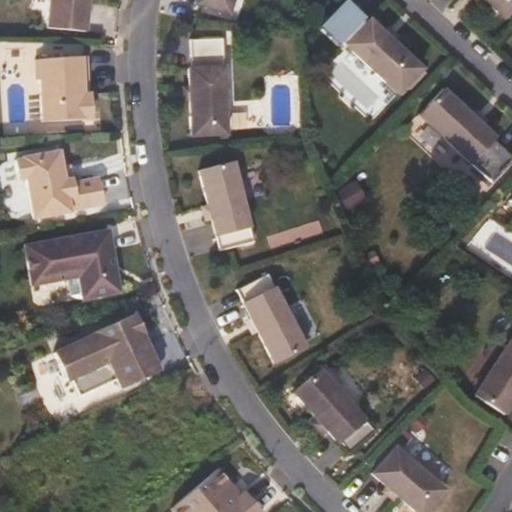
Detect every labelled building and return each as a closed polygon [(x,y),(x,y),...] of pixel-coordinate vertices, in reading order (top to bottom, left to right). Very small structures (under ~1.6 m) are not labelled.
[(46,0),(44,30),(82,34),(84,0),(46,0)] [(226,0),(189,0),(187,7),(221,17),(226,0)] [(511,2),(511,0),(475,0),(497,19),(511,2)] [(414,70),(396,52),(362,20),(360,22),(339,3),(317,27),(380,86),(390,96),(414,70)] [(220,137),(216,41),(182,42),(184,71),(181,71),(185,138),(220,137)] [(83,79),(82,59),(32,63),(32,82),(36,82),(39,124),(87,121),(86,96),(80,96),(78,79),(83,79)] [(411,115),(465,166),(485,184),(507,160),(486,141),(488,138),(483,134),(435,90),(411,115)] [(99,207),(95,185),(94,180),(69,185),(68,181),(61,183),(58,170),(55,153),(18,159),(18,161),(12,162),(15,181),(22,180),(30,221),(66,214),(66,212),(83,209),(99,207)] [(247,244),(226,164),(193,173),(213,253),(247,244)] [(68,181),(66,169),(58,170),(61,183),(68,181)] [(511,190),(503,201),(511,209),(511,190)] [(105,232),(62,240),(21,248),(29,287),(31,286),(75,279),(79,301),(116,294),(105,232)] [(299,350),(261,276),(230,292),(268,365),(299,350)] [(136,335),(128,314),(88,333),(89,336),(47,355),(59,383),(63,381),(71,400),(108,382),(112,392),(149,374),(138,345),(136,346),(132,336),(136,335)] [(511,328),(509,333),(470,394),(499,414),(511,393),(511,328)] [(370,432),(315,370),(288,393),(343,455),(370,432)] [(367,474),(386,490),(411,511),(420,511),(439,490),(402,458),(390,448),(367,474)] [(225,488),(210,470),(164,510),(165,511),(253,511),(237,493),(233,496),(229,499),(222,491),(225,488)] [(233,496),(225,488),(222,491),(229,499),(233,496)]
